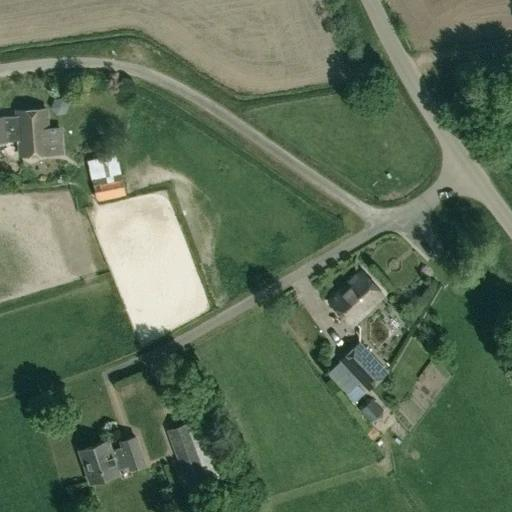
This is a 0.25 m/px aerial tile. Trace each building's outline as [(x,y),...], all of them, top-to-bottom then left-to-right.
[(44,109),(16,111),(16,116),(5,116),(5,115),(0,115),(0,142),(6,142),(6,141),(18,140),(19,156),(48,154),(44,109)] [(121,147),(90,151),(93,171),(124,166),(121,147)] [(92,186),(95,201),(124,195),(122,179),(92,186)] [(329,302),(352,325),(382,297),(360,273),(329,302)] [(339,360),(368,391),(386,373),(358,342),(339,360)] [(382,410),(371,398),(366,398),(358,405),(359,410),(369,422),(374,422),(382,416),(382,410)] [(187,422),(166,430),(190,493),(210,486),(187,422)] [(118,473),(116,468),(127,464),(129,468),(144,463),(135,436),(120,441),(121,446),(110,450),(107,440),(77,450),(89,483),(118,473)]
